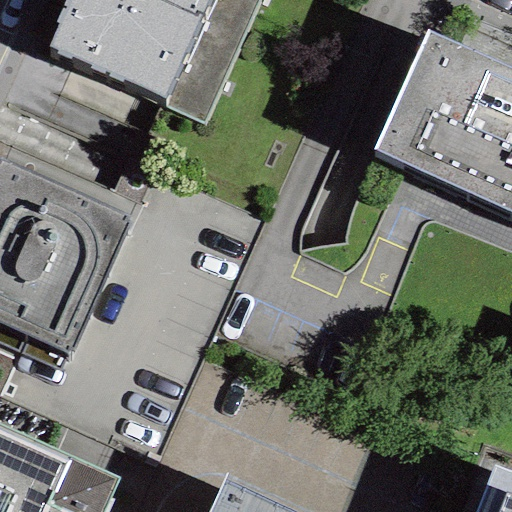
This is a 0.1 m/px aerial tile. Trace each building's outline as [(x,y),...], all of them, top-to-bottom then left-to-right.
[(60,0),(46,35),(168,89),(160,105),(204,124),(258,0),(60,0)] [(511,57),(427,19),(372,137),(511,198),(511,57)] [(0,145),(0,308),(65,337),(67,334),(71,336),(129,206),(123,203),(126,197),(2,142),(0,145)] [(103,511),(118,479),(0,426),(0,511),(103,511)] [(511,511),(511,471),(493,465),(475,511),(511,511)] [(207,511),(293,511),(221,480),(207,511)]
